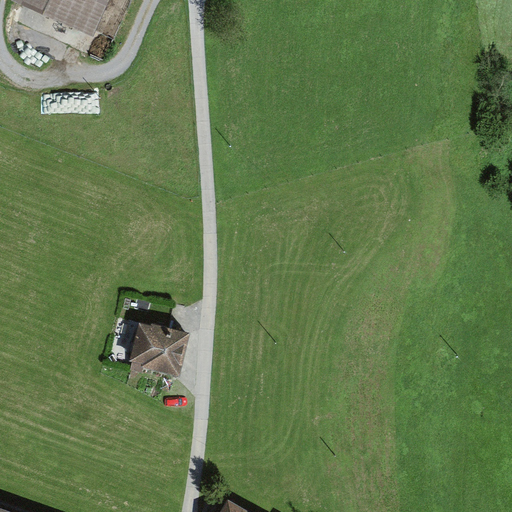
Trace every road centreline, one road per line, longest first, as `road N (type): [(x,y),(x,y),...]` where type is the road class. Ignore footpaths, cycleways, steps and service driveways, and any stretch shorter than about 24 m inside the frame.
road 1 (unclassified): [(190,511),(211,257),(195,0)]
road 2 (track): [(0,106),(91,139),(206,160)]
